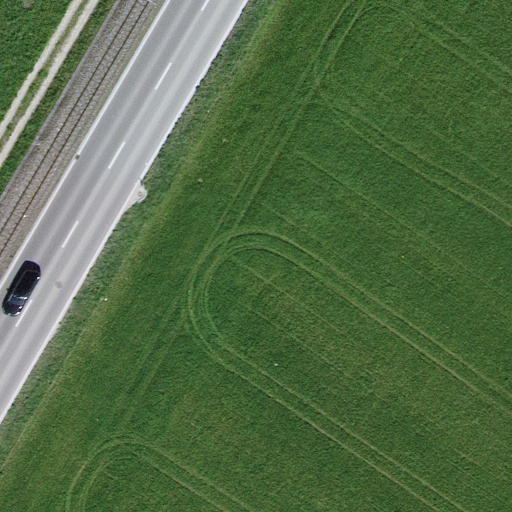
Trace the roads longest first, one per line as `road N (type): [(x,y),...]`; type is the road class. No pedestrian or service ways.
road 1 (secondary): [(0,352),(207,0)]
road 2 (track): [(94,0),(0,156)]
